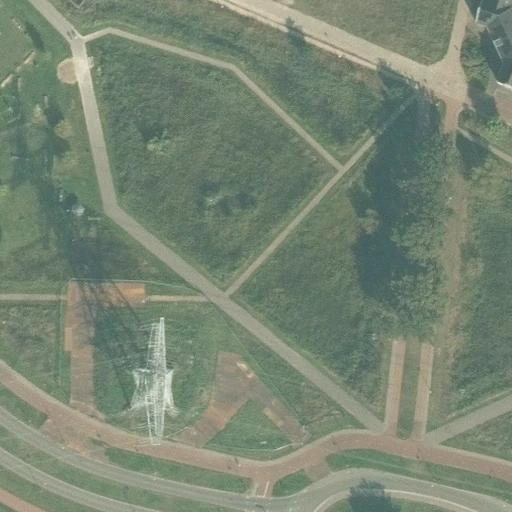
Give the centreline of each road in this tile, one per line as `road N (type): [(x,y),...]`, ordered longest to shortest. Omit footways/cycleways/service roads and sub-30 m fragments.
road 1 (tertiary): [(296,511),(88,464),(0,420)]
road 2 (residential): [(511,116),(238,0)]
road 3 (tertiary): [(501,511),(423,487),(368,482),(318,495),(300,511)]
road 4 (tertiary): [(0,454),(89,501),(128,511)]
